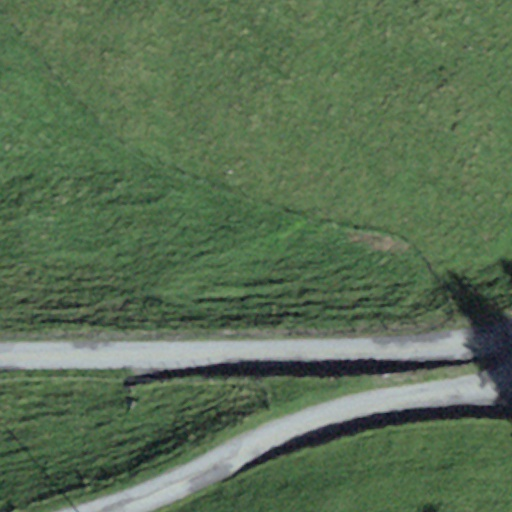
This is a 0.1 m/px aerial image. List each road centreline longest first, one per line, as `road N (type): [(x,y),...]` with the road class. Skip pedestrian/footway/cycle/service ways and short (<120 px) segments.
road 1 (residential): [(0,361),(511,343)]
road 2 (unclassified): [(511,376),(319,416),(101,511)]
